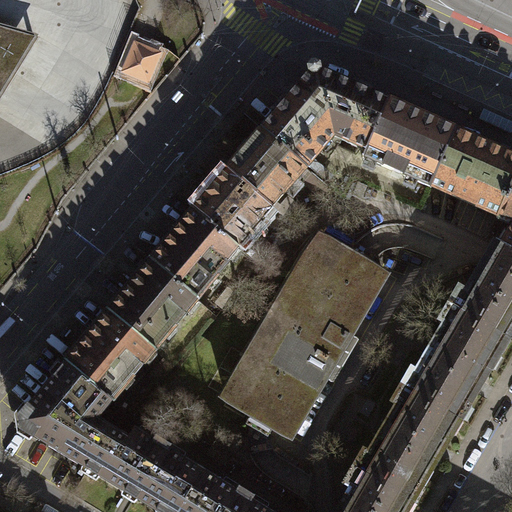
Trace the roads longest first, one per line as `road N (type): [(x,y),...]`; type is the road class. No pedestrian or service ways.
road 1 (tertiary): [(282,0),(0,347)]
road 2 (tertiary): [(352,0),(468,52)]
